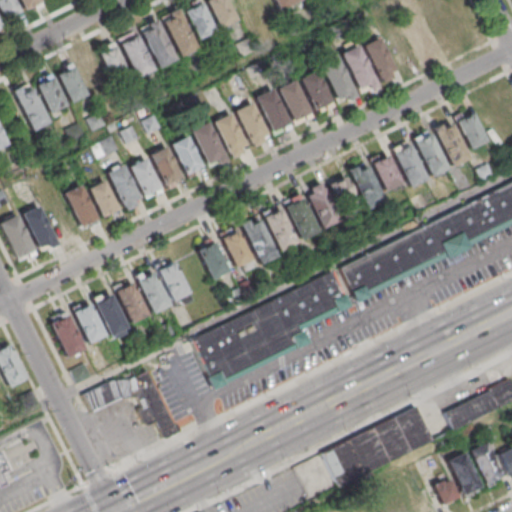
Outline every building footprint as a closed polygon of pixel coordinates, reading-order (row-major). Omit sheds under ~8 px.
[(0,0),(0,20),(0,21),(17,14),(11,0),(0,0)] [(17,0),(22,10),(39,2),(37,0),(17,0)] [(181,10),(185,8),(183,4),(191,0),(198,0),(213,30),(195,39),(181,10)] [(202,0),(224,0),(234,19),(216,28),(202,0)] [(271,0),(296,0),(276,10),(271,0)] [(444,0),(462,37),(480,28),(466,0),(444,0)] [(439,46),(457,39),(442,1),(424,8),(439,46)] [(159,21),(176,13),(194,47),(177,56),(159,21)] [(436,53),(421,22),(405,30),(419,60),(436,53)] [(138,32),(155,23),(172,58),(155,67),(138,32)] [(379,33),(396,24),(416,64),(407,68),(405,63),(396,68),(379,33)] [(116,43),(134,34),(149,65),(131,73),(116,43)] [(376,36),(359,45),(378,83),(386,78),(384,75),(393,71),(376,36)] [(94,53),(98,51),(96,48),(110,41),(126,74),(108,83),(94,53)] [(337,52),(354,44),(374,84),(365,88),(363,83),(354,87),(337,52)] [(74,63),(78,61),(76,57),(89,50),(105,83),(88,92),(74,63)] [(316,64),(333,55),(353,95),(344,99),(342,94),(333,99),(316,64)] [(53,74),(57,72),(55,68),(68,61),(84,94),(67,103),(53,74)] [(314,113),(331,105),(314,69),(296,78),(314,113)] [(32,84),(36,82),(34,78),(47,72),(63,105),(46,113),(32,84)] [(309,117),(294,80),(275,87),(290,124),(309,117)] [(46,121),(26,82),(9,90),(29,130),(46,121)] [(251,96),(268,88),(287,126),(279,130),(277,127),(269,132),(251,96)] [(511,93),(495,100),(510,137),(511,135),(511,93)] [(248,102),(231,110),(249,147),(260,141),(257,136),(263,133),(248,102)] [(227,112),(210,121),(228,157),(239,152),(236,147),(242,144),(227,112)] [(446,168),(466,161),(462,151),(484,143),(473,115),(432,130),(446,168)] [(186,130),(204,121),(223,159),(214,163),(212,159),(203,163),(186,130)] [(425,180),(424,179),(444,171),(428,132),(408,140),(410,144),(389,152),(404,188),(425,180)] [(166,144),(184,135),(199,165),(181,174),(166,144)] [(96,158),(115,148),(108,136),(89,146),(96,158)] [(145,154),(162,146),(177,176),(160,184),(145,154)] [(381,192),(400,184),(387,154),(368,163),(381,192)] [(125,166),(142,158),(157,188),(140,196),(125,166)] [(362,209),(380,202),(364,163),(344,171),(345,175),(326,183),(337,210),(359,202),(362,209)] [(120,164),(103,172),(122,210),(133,205),(130,200),(136,197),(120,164)] [(83,187),(100,179),(115,209),(98,217),(83,187)] [(59,192),(76,183),(94,217),(77,226),(59,192)] [(338,221),(319,183),(301,192),(320,230),(338,221)] [(511,186),(340,271),(356,302),(511,224),(511,186)] [(297,194),(279,202),(298,240),(316,231),(297,194)] [(38,204),(55,195),(70,225),(53,234),(38,204)] [(17,214),(35,205),(53,242),(46,246),(44,242),(34,247),(17,214)] [(260,214),(274,251),(293,244),(279,207),(260,214)] [(0,233),(0,220),(12,214),(28,244),(10,253),(0,233)] [(254,215),(237,223),(255,264),(273,256),(254,215)] [(250,259),(232,230),(217,240),(234,268),(250,259)] [(214,239),(194,247),(206,280),(227,272),(214,239)] [(152,271),(132,279),(146,314),(187,297),(172,261),(152,270),(152,271)] [(191,343),(213,389),(303,346),(296,333),(348,308),(331,274),(191,343)] [(85,344),(103,335),(86,301),(68,310),(85,344)] [(63,358),(81,350),(65,312),(47,320),(63,358)] [(0,376),(5,388),(23,380),(6,340),(0,342),(0,376)] [(67,370),(74,383),(89,376),(82,362),(67,370)] [(80,394),(87,412),(129,394),(142,426),(152,422),(160,439),(175,433),(147,366),(80,394)] [(441,409),(449,428),(511,402),(511,387),(509,381),(441,409)] [(414,407),(371,427),(387,461),(430,441),(414,407)] [(483,487),(501,478),(482,441),(465,450),(483,487)] [(511,471),(511,449),(509,445),(494,453),(506,475),(511,471)] [(0,484),(7,481),(1,471),(8,467),(0,450),(0,484)] [(443,460),(459,495),(477,487),(461,451),(443,460)] [(456,497),(445,476),(429,485),(440,506),(456,497)]
